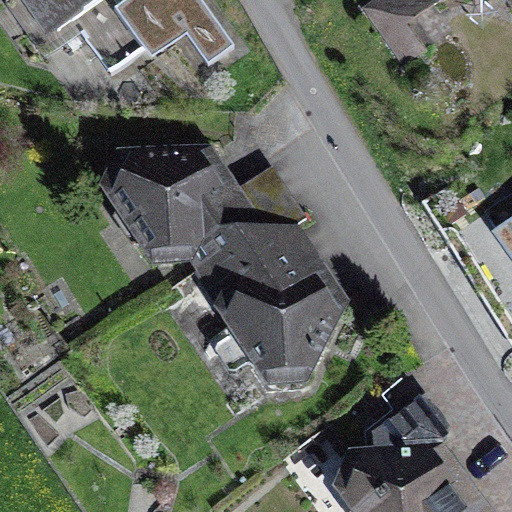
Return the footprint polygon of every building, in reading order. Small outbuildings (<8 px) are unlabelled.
[(22,0),(49,37),(102,0),(22,0)] [(233,49),(197,0),(128,0),(114,10),(151,62),(184,40),(208,67),(233,49)] [(511,0),(376,0),(362,10),(403,68),(425,53),(405,25),(440,0),(504,0),(511,10),(511,0)] [(118,149),(100,185),(154,267),(192,265),(218,304),(214,309),(266,386),(308,385),(351,302),(300,227),(308,221),(273,167),(242,189),(215,149),(118,149)] [(511,220),(491,234),(511,263),(511,220)] [(349,450),(333,491),(348,511),(492,511),(414,404),(372,434),(373,450),(349,450)]
